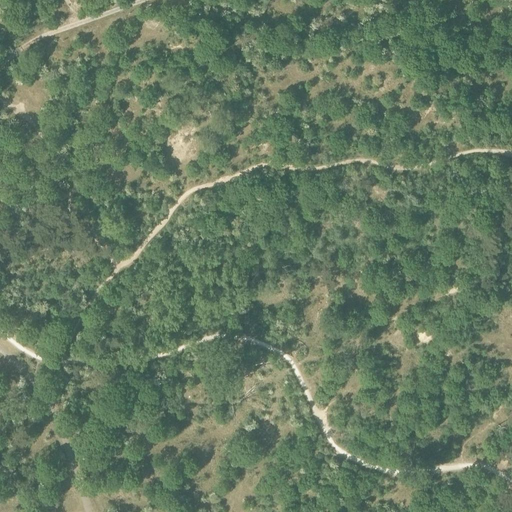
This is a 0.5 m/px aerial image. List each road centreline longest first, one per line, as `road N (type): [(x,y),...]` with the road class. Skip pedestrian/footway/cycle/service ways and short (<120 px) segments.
road 1 (track): [(125,264),(188,193),(256,167),(365,161),(406,171),(466,152),(511,155)]
road 2 (track): [(0,64),(26,44),(143,0)]
